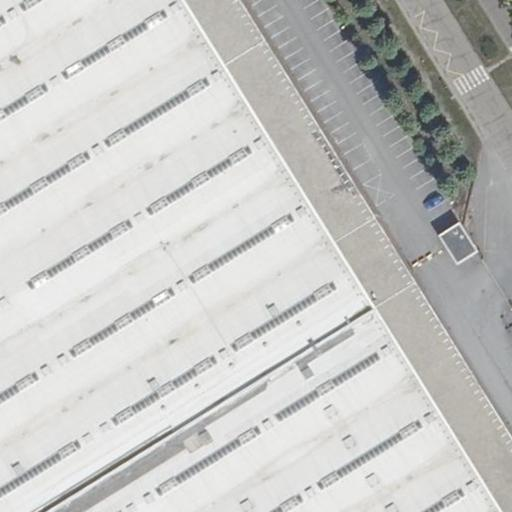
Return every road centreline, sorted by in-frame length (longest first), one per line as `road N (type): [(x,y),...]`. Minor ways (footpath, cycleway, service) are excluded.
road 1 (unknown): [(279,0),(471,306)]
road 2 (tertiary): [(423,0),(511,141)]
